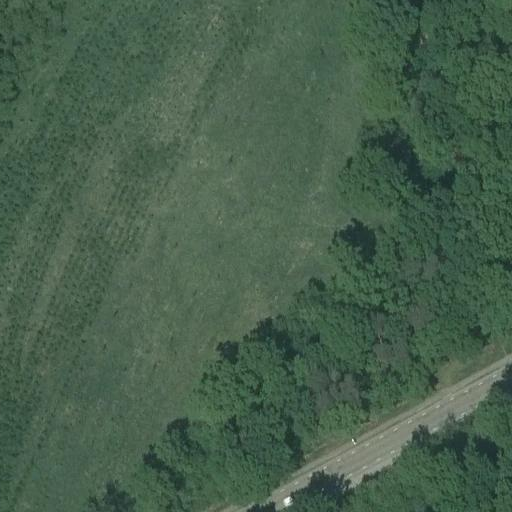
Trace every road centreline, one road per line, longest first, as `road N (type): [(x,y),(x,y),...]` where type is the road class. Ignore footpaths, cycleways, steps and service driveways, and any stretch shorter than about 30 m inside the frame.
road 1 (track): [(511,366),(506,213),(495,195),(453,189),(412,230),(365,214)]
road 2 (tertiary): [(262,511),(511,376)]
